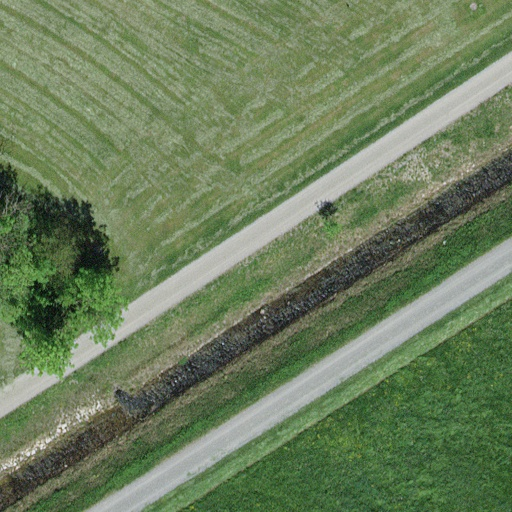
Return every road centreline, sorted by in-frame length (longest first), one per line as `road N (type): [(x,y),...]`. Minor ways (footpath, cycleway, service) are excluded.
road 1 (track): [(0,404),(511,71)]
road 2 (track): [(99,511),(511,247)]
